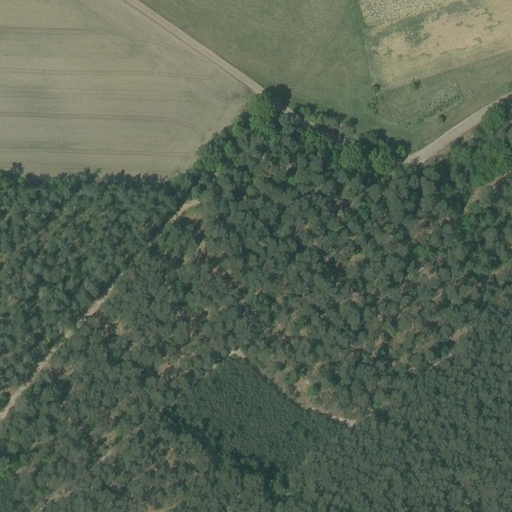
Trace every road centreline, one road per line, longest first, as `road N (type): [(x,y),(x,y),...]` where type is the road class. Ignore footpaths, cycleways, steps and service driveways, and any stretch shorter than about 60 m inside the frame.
road 1 (track): [(277,105),(252,120),(195,182),(0,408)]
road 2 (track): [(277,105),(375,157),(400,161),(511,98)]
road 3 (track): [(126,0),(277,105)]
